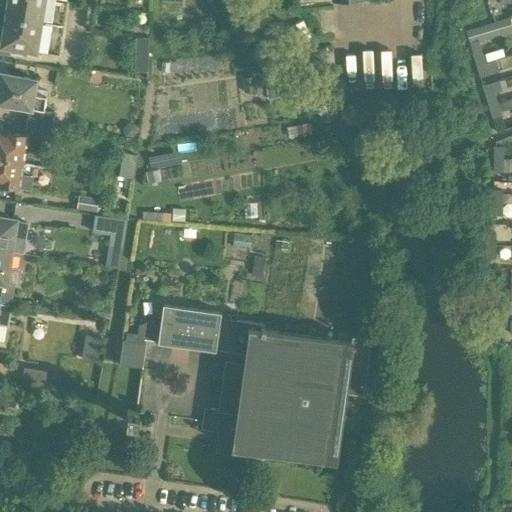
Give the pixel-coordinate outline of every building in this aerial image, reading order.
[(42,0),(8,0),(6,15),(39,20),(42,0)] [(39,20),(6,15),(1,46),(10,47),(10,51),(24,53),(25,49),(35,51),(39,20)] [(478,41),(479,43),(511,32),(511,23),(510,19),(495,23),(465,32),(469,44),(478,41)] [(151,36),(138,35),(136,53),(148,54),(151,36)] [(478,41),(469,44),(474,61),(484,58),(479,43),(478,41)] [(485,62),(484,58),(474,61),(479,78),(489,75),(485,62)] [(34,79),(0,74),(0,76),(0,103),(28,108),(26,121),(52,125),(54,111),(45,109),(47,96),(32,94),(34,79)] [(256,92),(255,77),(242,78),(243,93),(256,92)] [(497,81),(491,83),(494,93),(511,88),(511,77),(497,82),(497,81)] [(494,93),(491,83),(481,85),(487,102),(496,99),(494,93)] [(496,99),(487,102),(492,119),(501,116),(497,104),(496,99)] [(5,133),(0,132),(0,157),(21,161),(23,149),(35,151),(37,138),(49,140),(52,125),(26,121),(24,134),(5,131),(5,133)] [(308,134),(306,124),(296,125),(298,136),(308,134)] [(325,152),(323,140),(312,142),(314,154),(325,152)] [(493,147),(493,160),(503,160),(503,147),(493,147)] [(0,186),(17,189),(17,187),(30,189),(32,176),(19,174),(21,161),(0,157),(0,186)] [(503,160),(493,160),(492,173),(503,173),(503,160)] [(492,191),(492,203),(502,203),(502,191),(492,191)] [(98,199),(78,196),(76,210),(96,213),(98,199)] [(502,203),(492,203),(492,216),(502,216),(502,203)] [(184,208),(172,208),(171,220),(183,221),(184,208)] [(111,235),(109,247),(122,249),(126,221),(95,216),(92,233),(111,235)] [(14,220),(0,217),(0,249),(9,251),(11,238),(24,240),(26,222),(14,220)] [(486,247),(496,247),(496,234),(486,234),(486,247)] [(277,241),(276,248),(289,250),(289,242),(277,241)] [(496,247),(486,247),(485,259),(496,259),(496,247)] [(9,251),(0,249),(0,282),(4,283),(4,281),(17,283),(19,269),(6,267),(9,251)] [(263,276),(265,257),(254,256),(252,274),(252,275),(263,276)] [(0,303),(0,324),(7,325),(11,305),(0,303)] [(163,305),(157,341),(215,350),(218,325),(219,325),(220,313),(163,305)] [(229,362),(226,362),(219,410),(210,409),(204,423),(218,429),(215,453),(244,458),(245,451),(336,464),(346,392),(363,395),(371,339),(351,336),(351,342),(264,330),(265,324),(261,324),(235,320),(234,327),(219,325),(218,325),(215,350),(231,352),(229,362)] [(143,343),(122,340),(119,364),(142,367),(146,339),(144,338),(143,343)] [(56,390),(59,373),(46,371),(43,388),(56,390)] [(0,411),(6,413),(10,388),(0,386),(0,411)] [(85,421),(87,405),(67,403),(66,419),(85,421)] [(137,422),(138,412),(138,409),(137,409),(127,408),(125,420),(137,422)]
